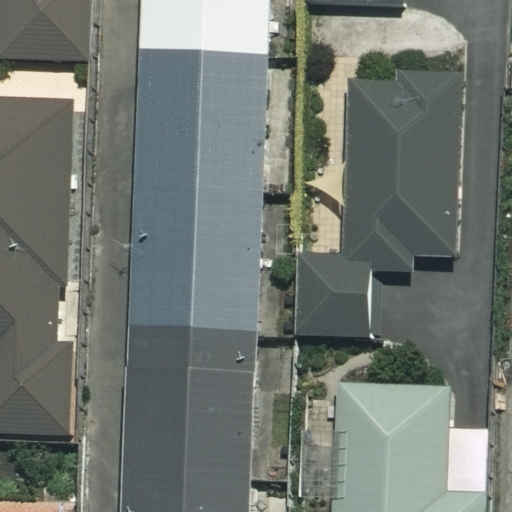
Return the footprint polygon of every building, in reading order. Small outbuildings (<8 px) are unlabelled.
[(2,0),(2,65),(87,66),(87,0),(2,0)] [(145,0),(124,511),(250,511),(272,0),(145,0)] [(306,0),(306,8),(403,9),(403,0),(306,0)] [(486,231),(485,84),(347,86),(348,263),(299,264),(300,348),(370,348),(369,272),(456,271),(455,231),(486,231)] [(74,108),(0,107),(0,441),(72,442),(74,108)] [(449,394),(343,390),(339,511),(488,511),(491,437),(448,435),(449,394)]
